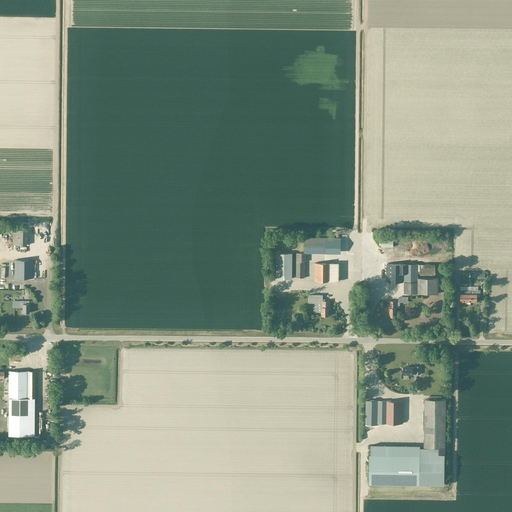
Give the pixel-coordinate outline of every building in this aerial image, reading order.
[(27,245),(27,230),(12,230),(12,245),(27,245)] [(325,254),(326,238),(304,238),(304,254),(325,254)] [(292,254),(277,254),(276,279),(291,279),(292,254)] [(296,254),(296,278),(304,278),(304,262),(305,262),(305,254),(296,254)] [(15,260),(14,278),(32,278),(32,261),(15,260)] [(338,281),(338,264),(314,263),(314,281),(338,281)] [(435,265),(418,265),(387,264),(386,282),(404,282),(404,293),(438,294),(438,278),(418,278),(418,276),(435,276),(435,265)] [(471,302),(477,302),(477,297),(480,297),(480,290),(471,290),(471,291),(471,302)] [(471,302),(471,291),(460,291),(457,291),(457,299),(460,299),(460,302),(471,302)] [(29,301),(24,301),(18,301),(18,308),(22,308),(22,313),(29,313),(29,304),(29,301)] [(412,374),(415,374),(420,375),(420,367),(416,366),(416,368),(412,368),(403,368),(403,374),(412,375),(412,374)] [(26,397),(26,371),(8,371),(8,372),(3,372),(3,371),(0,371),(0,378),(3,378),(3,377),(8,377),(8,397),(26,397)] [(26,371),(26,397),(26,398),(36,398),(36,371),(26,371)] [(30,436),(30,398),(26,398),(26,397),(8,397),(8,436),(30,436)] [(445,448),(445,400),(441,400),(442,397),(429,397),(429,400),(425,400),(424,447),(445,448)] [(378,425),(378,423),(378,401),(366,401),(365,425),(378,425)] [(385,401),(385,423),(402,424),(403,401),(385,401)] [(444,485),(445,448),(424,447),(420,447),(420,455),(419,484),(444,485)] [(420,455),(371,454),(370,484),(419,484),(420,455)]
